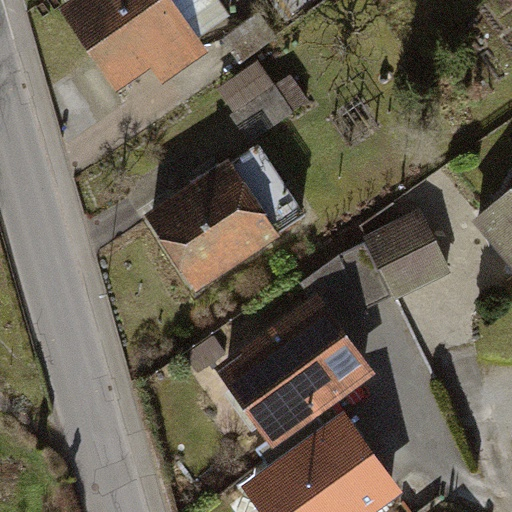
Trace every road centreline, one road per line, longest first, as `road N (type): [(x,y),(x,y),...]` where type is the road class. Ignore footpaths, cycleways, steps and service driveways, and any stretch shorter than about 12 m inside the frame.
road 1 (tertiary): [(0,94),(118,511)]
road 2 (unknown): [(511,487),(443,317)]
